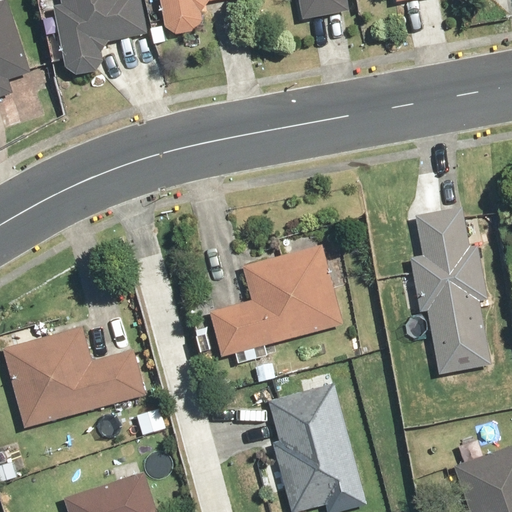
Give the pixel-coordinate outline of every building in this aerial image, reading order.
[(31,72),(8,0),(0,0),(0,98),(14,95),(9,79),(31,72)] [(62,0),(63,4),(55,6),(67,66),(77,75),(98,71),(104,61),(102,51),(110,41),(149,33),(142,0),(62,0)] [(162,0),(167,26),(178,33),(197,30),(204,19),(202,11),(210,1),(215,0),(162,0)] [(298,0),(302,18),(349,11),(347,0),(298,0)] [(468,206),(414,215),(420,254),(410,256),(419,313),(429,312),(438,375),(492,367),(482,301),(490,300),(482,245),(474,246),(468,206)] [(212,310),(224,356),(346,324),(324,242),(243,264),(252,300),(212,310)] [(84,326),(4,348),(26,427),(149,393),(137,349),(94,361),(84,326)] [(275,352),(252,358),(259,384),(282,378),(275,352)] [(338,511),(368,504),(334,382),(267,401),(278,440),(273,441),(293,511),(301,511),(327,505),(328,511),(338,511)] [(511,511),(511,444),(455,463),(470,509),(465,510),(465,511),(511,511)] [(159,511),(146,470),(63,497),(68,511),(159,511)]
